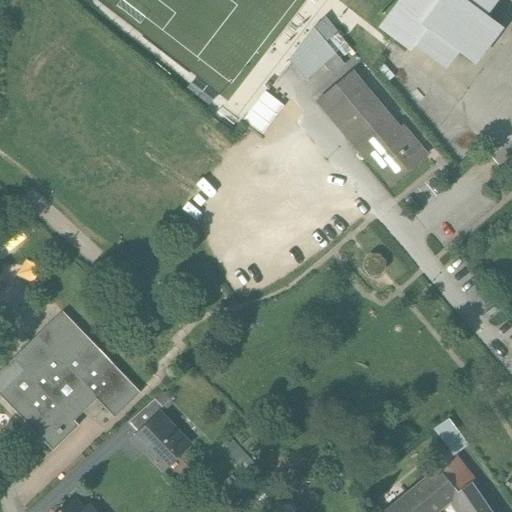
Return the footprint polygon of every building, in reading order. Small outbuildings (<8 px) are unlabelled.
[(482,16),(493,0),(403,0),(382,29),(408,48),(416,37),(428,46),(424,52),(444,66),(457,50),(473,62),(499,28),(482,16)] [(335,55),(340,62),(352,52),(325,19),(313,29),(335,55)] [(289,61),(305,81),(321,68),(335,55),(313,29),(289,61)] [(337,85),(351,74),(340,62),(335,55),(321,68),(337,85)] [(360,69),(352,75),(362,88),(370,82),(360,69)] [(369,156),(392,185),(425,157),(401,128),(398,131),(362,88),(352,75),(351,74),(337,85),(318,101),(366,159),(369,156)] [(62,313),(0,371),(0,396),(52,451),(78,426),(72,420),(94,398),(114,419),(140,394),(62,313)] [(127,424),(138,435),(159,414),(160,414),(164,410),(154,399),(127,424)] [(132,440),(162,471),(189,445),(160,414),(159,414),(138,435),(132,440)] [(233,443),(221,455),(239,473),(251,460),(233,443)] [(457,491),(471,483),(453,456),(438,468),(457,491)] [(433,511),(442,505),(452,496),(457,503),(462,511),(490,511),(471,483),(457,491),(438,468),(384,511),(433,511)] [(447,511),(457,503),(452,496),(442,505),(447,511)] [(83,511),(72,499),(58,511),(83,511)]
